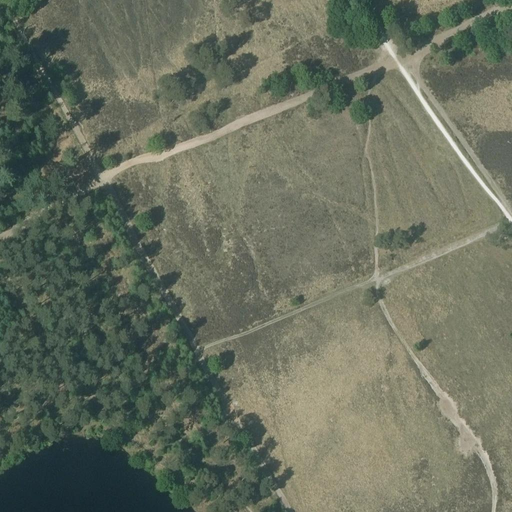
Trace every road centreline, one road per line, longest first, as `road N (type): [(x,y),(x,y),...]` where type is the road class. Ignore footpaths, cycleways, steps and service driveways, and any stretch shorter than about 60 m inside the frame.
road 1 (track): [(102,178),(289,511)]
road 2 (track): [(396,60),(102,178)]
road 3 (track): [(102,178),(2,0)]
road 4 (track): [(197,353),(376,280)]
road 5 (track): [(376,280),(511,222)]
road 6 (track): [(396,60),(511,7)]
